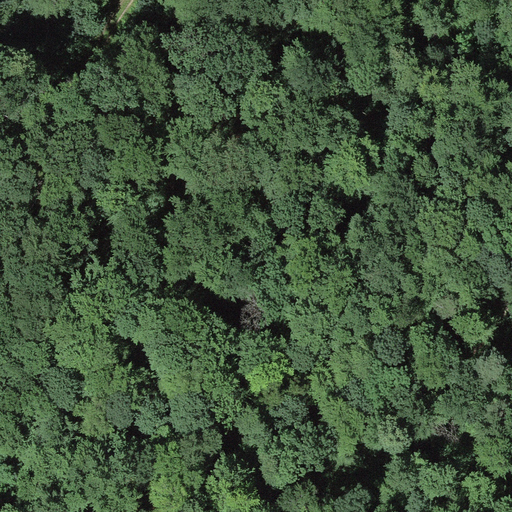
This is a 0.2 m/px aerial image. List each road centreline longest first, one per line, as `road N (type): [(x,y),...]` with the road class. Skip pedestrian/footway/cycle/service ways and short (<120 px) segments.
road 1 (track): [(0,462),(375,413),(441,384),(511,314)]
road 2 (track): [(0,232),(130,0)]
